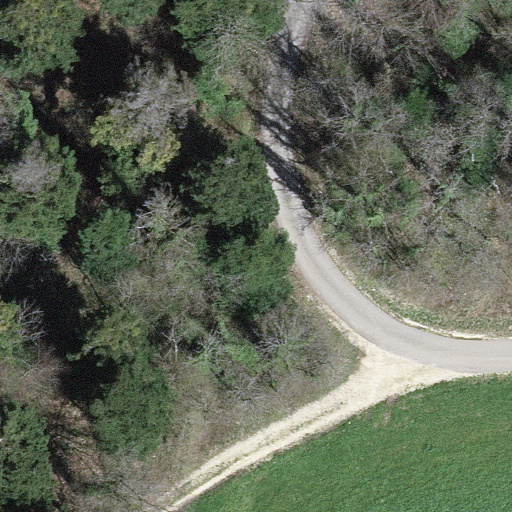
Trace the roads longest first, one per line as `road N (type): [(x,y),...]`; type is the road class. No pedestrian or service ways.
road 1 (track): [(511,354),(427,352),(332,295),(285,200),(299,0)]
road 2 (track): [(427,352),(167,489),(147,511)]
